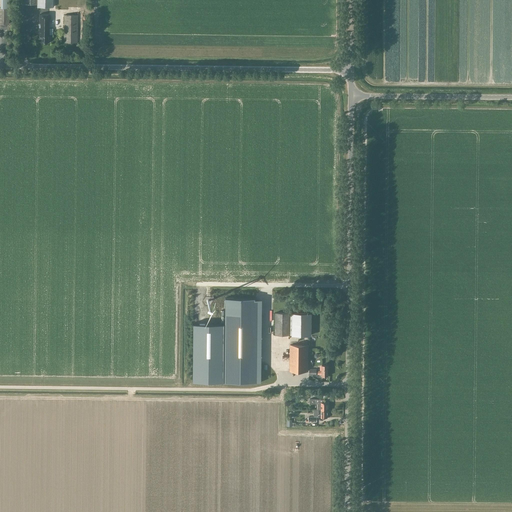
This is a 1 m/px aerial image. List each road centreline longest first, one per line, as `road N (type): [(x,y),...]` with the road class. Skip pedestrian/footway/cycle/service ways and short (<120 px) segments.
road 1 (unclassified): [(346,511),(350,96)]
road 2 (unclassified): [(350,70),(0,65)]
road 3 (unclassified): [(511,97),(350,96)]
